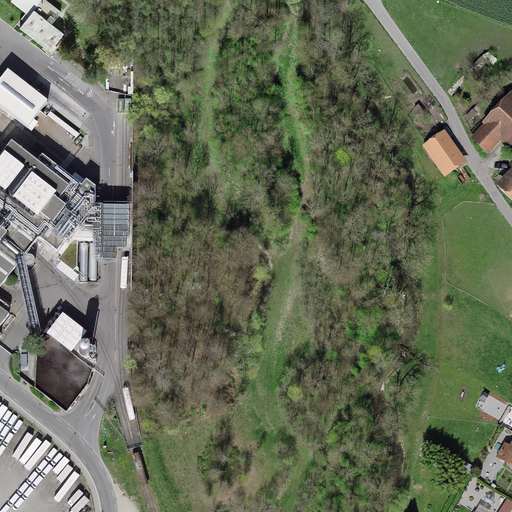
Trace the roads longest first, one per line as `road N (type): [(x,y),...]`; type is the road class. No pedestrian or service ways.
road 1 (track): [(401,511),(439,344),(440,256),(431,181),(357,33),(369,0)]
road 2 (unclassified): [(369,0),(442,100),(511,219)]
road 3 (unclassified): [(110,511),(94,463),(0,381)]
